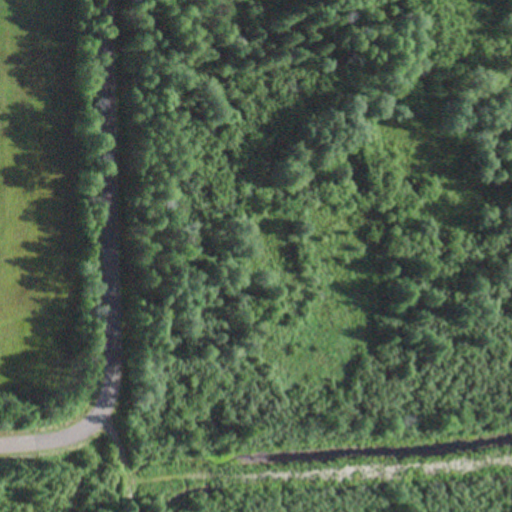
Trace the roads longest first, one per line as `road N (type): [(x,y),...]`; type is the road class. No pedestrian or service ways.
road 1 (residential): [(103,0),(113,392)]
road 2 (residential): [(113,392),(69,439),(0,445)]
